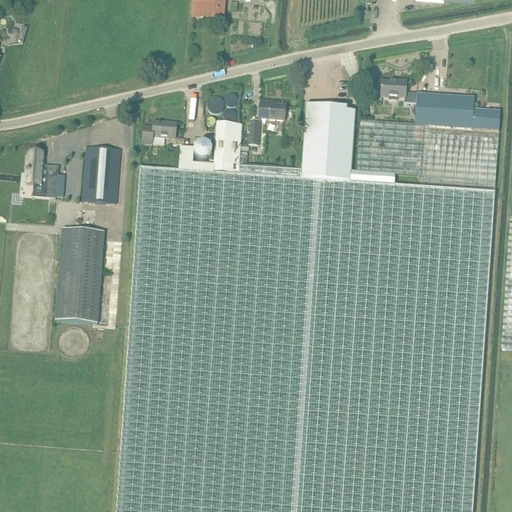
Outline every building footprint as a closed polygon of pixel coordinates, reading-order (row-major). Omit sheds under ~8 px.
[(221,0),(196,0),(195,17),(220,19),(221,0)] [(404,104),(416,105),(416,96),(405,96),(406,82),(396,81),(396,83),(382,82),(381,92),(381,97),(404,99),(404,104)] [(416,105),(415,114),(473,117),(473,111),(474,99),(416,96),(416,105)] [(284,122),(284,117),(285,107),(270,106),(270,104),(260,103),(259,113),(259,121),(284,122)] [(306,106),(301,171),(300,181),(350,184),(351,174),(355,113),(347,112),(347,109),(306,106)] [(500,113),(473,111),(473,117),(415,114),(414,126),(499,132),(500,113)] [(251,128),(250,144),(250,146),(259,146),(261,122),(251,122),(251,128)] [(499,132),(414,126),(360,122),(356,174),(395,177),(395,176),(419,178),(418,184),(495,190),(499,132)] [(153,129),(143,128),(142,145),(152,146),(153,138),(175,140),(176,125),(153,123),(153,129)] [(214,165),(214,167),(213,175),(238,176),(238,166),(240,144),(241,128),(241,126),(217,125),(214,165)] [(204,145),(203,145),(202,145),(200,145),(199,145),(198,146),(197,146),(196,147),(195,148),(195,149),(194,150),(194,151),(194,152),(194,153),(193,154),(194,155),(194,156),(194,157),(195,158),(195,159),(196,160),(197,161),(198,162),(199,162),(200,163),(201,163),(202,163),(204,163),(205,163),(206,162),(208,162),(208,161),(209,160),(210,159),(211,158),(211,157),(212,156),(212,155),(212,154),(212,153),(212,152),(211,151),(211,150),(210,149),(210,148),(209,147),(208,146),(206,145),(205,145),(204,145)] [(180,147),(178,172),(213,175),(214,167),(214,165),(192,163),(193,147),(180,147)] [(116,206),(119,162),(120,152),(87,149),(83,203),(116,206)] [(37,155),(28,155),(27,173),(26,173),(26,174),(27,174),(26,184),(26,185),(46,186),(45,197),(55,198),(55,200),(56,200),(58,168),(57,168),(57,170),(48,169),(48,171),(43,170),(44,159),(44,156),(37,156),(37,155)] [(394,187),(350,184),(300,181),(301,171),(238,166),(238,176),(213,175),(178,172),(159,171),(139,170),(115,511),(472,511),(494,195),(394,187)] [(395,177),(356,174),(351,174),(350,184),(394,187),(395,177)] [(511,216),(502,350),(511,350),(511,216)] [(97,325),(104,233),(62,230),(55,322),(97,325)]
